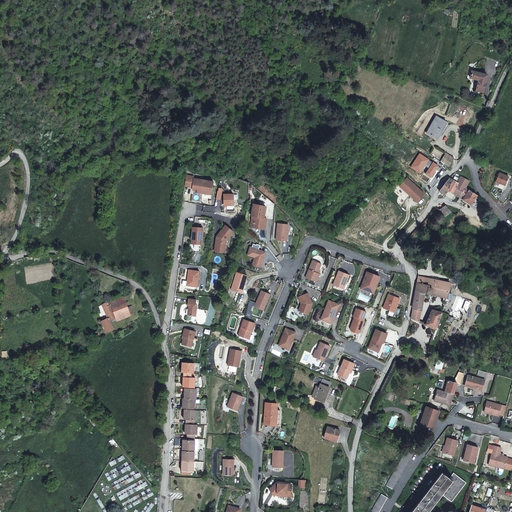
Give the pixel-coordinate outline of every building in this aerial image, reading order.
[(295,77),(287,71),(284,76),(291,82),(295,77)] [(487,76),(475,73),(473,80),(478,81),(475,90),(483,92),(487,76)] [(436,117),(427,133),(438,139),(447,123),(436,117)] [(445,152),(439,160),(447,166),(452,158),(445,152)] [(405,167),(409,170),(413,164),(408,161),(405,167)] [(499,172),(495,181),(505,185),(508,176),(499,172)] [(213,181),(193,178),(193,176),(185,175),(184,183),(192,184),(191,187),(191,188),(192,190),(207,193),(208,190),(212,191),(213,181)] [(459,179),(455,176),(452,180),(447,190),(448,191),(456,195),(454,197),(456,198),(457,196),(460,197),(465,187),(469,181),(461,176),(459,179)] [(425,193),(405,177),(399,185),(418,201),(425,193)] [(452,180),(449,178),(439,191),(441,192),(440,195),(443,197),(445,195),(448,191),(447,190),(452,180)] [(474,192),(465,187),(460,197),(468,201),(474,192)] [(233,195),(224,195),(224,199),(223,199),(223,206),(233,206),(233,195)] [(263,206),(251,204),(249,216),(250,216),(252,216),(250,226),(261,228),(263,218),(261,218),(263,206)] [(445,206),(440,210),(446,216),(451,212),(445,206)] [(287,229),(287,224),(276,223),(275,240),(286,241),(286,236),(286,231),(285,231),(286,229),(287,229)] [(233,232),(224,226),(217,235),(217,238),(215,240),(214,248),(224,250),(225,241),(233,232)] [(202,228),(191,227),(191,237),(192,237),(191,239),(191,240),(190,244),(201,245),(202,228)] [(260,267),(264,252),(249,247),(247,255),(255,258),(253,265),(260,267)] [(320,264),(312,260),(305,278),(315,282),(319,274),(317,273),(320,264)] [(188,269),(186,285),(197,287),(199,271),(188,269)] [(348,275),(338,271),(332,285),(341,289),(343,283),(345,283),(348,275)] [(379,276),(366,271),(362,284),(365,290),(368,291),(374,289),(373,286),(374,283),(376,284),(379,276)] [(246,276),(236,272),(230,290),(239,293),(242,284),(243,285),(246,276)] [(450,283),(418,276),(414,299),(412,309),(421,311),(425,291),(443,297),(442,301),(446,302),(447,298),(450,283)] [(269,294),(260,291),(253,307),(262,311),(269,294)] [(307,293),(297,297),(300,303),(298,311),(307,314),(311,303),(307,293)] [(387,293),(382,308),(393,312),(398,297),(387,293)] [(130,315),(123,296),(110,301),(111,304),(105,306),(109,318),(102,321),(107,331),(114,328),(110,319),(116,317),(117,320),(130,315)] [(468,311),(472,302),(460,297),(458,301),(465,304),(462,309),(468,311)] [(196,299),(187,298),(187,303),(188,303),(188,305),(187,314),(195,315),(196,304),(195,304),(196,299)] [(338,305),(328,301),(320,320),(331,324),(338,305)] [(365,311),(356,308),(352,317),(354,317),(350,329),(351,331),(357,333),(360,332),(361,328),(360,327),(361,326),(362,326),(364,320),(362,320),(365,311)] [(412,309),(411,319),(418,322),(421,311),(412,309)] [(426,325),(436,329),(439,321),(442,312),(432,309),(426,325)] [(460,319),(462,314),(453,311),(451,316),(460,319)] [(243,320),(238,336),(247,339),(250,331),(252,332),(255,323),(243,320)] [(451,334),(458,336),(460,331),(456,330),(457,328),(450,325),(445,339),(449,340),(451,334)] [(183,336),(180,344),(190,347),(194,331),(183,328),(181,336),(183,336)] [(295,333),(285,329),(281,338),(282,338),(282,340),(280,341),(278,346),(288,350),(295,333)] [(98,330),(84,336),(86,341),(92,339),(92,337),(99,334),(98,330)] [(375,330),(369,349),(377,352),(379,351),(382,342),(384,343),(387,334),(375,330)] [(330,346),(320,342),(314,357),(324,361),(330,346)] [(421,349),(406,345),(405,351),(419,355),(421,349)] [(231,349),(228,365),(239,367),(242,351),(231,349)] [(343,359),(337,375),(346,378),(348,372),(349,370),(351,371),(354,363),(343,359)] [(193,374),(193,368),(192,368),(192,364),(182,363),(181,373),(183,373),(183,378),(191,378),(191,374),(193,374)] [(449,381),(446,392),(453,395),(457,384),(460,385),(464,374),(458,372),(454,383),(449,381)] [(482,390),(486,374),(478,372),(476,378),(467,376),(465,386),(482,390)] [(184,388),(194,388),(195,379),(191,378),(183,378),(182,388),(184,388)] [(307,407),(312,409),(316,399),(324,402),(330,388),(328,387),(330,383),(319,378),(315,388),(309,402),(307,407)] [(196,390),(194,390),(184,389),(184,399),(194,400),(196,400),(196,390)] [(435,402),(440,403),(440,402),(443,392),(439,390),(435,402)] [(243,394),(232,391),(227,406),(238,410),(243,394)] [(443,392),(440,402),(450,405),(453,395),(446,392),(443,392)] [(410,400),(402,397),(400,402),(408,406),(410,400)] [(194,409),(194,400),(184,399),(183,399),(182,408),(184,408),(194,409)] [(313,409),(320,412),(324,404),(316,401),(313,409)] [(487,401),(485,412),(490,414),(490,413),(492,413),(491,414),(499,416),(499,415),(504,416),(506,406),(502,405),(487,401)] [(273,403),(262,402),(261,421),(272,421),(271,425),(275,425),(276,410),(273,410),(273,403)] [(419,426),(433,431),(440,411),(426,406),(419,426)] [(185,420),(185,424),(193,424),(193,420),(195,420),(195,415),(193,414),(194,410),(184,410),(183,419),(185,420)] [(193,424),(185,424),(185,434),(187,434),(187,439),(195,439),(195,435),(196,435),(197,429),(195,429),(195,425),(193,424)] [(335,428),(322,424),(319,436),(332,439),(335,428)] [(115,449),(119,445),(113,438),(109,442),(115,449)] [(458,441),(448,438),(444,453),(454,455),(458,441)] [(195,441),(195,440),(186,440),(183,440),(183,450),(195,450),(198,450),(198,441),(195,441)] [(479,447),(468,444),(464,461),(473,463),(475,456),(476,456),(479,447)] [(489,465),(505,469),(508,457),(499,455),(499,453),(500,453),(502,448),(494,446),(489,465)] [(194,462),(194,452),(183,451),(182,461),(194,462)] [(406,451),(386,486),(393,489),(413,454),(406,451)] [(280,452),(269,452),(269,461),(270,461),(270,468),(280,468),(280,452)] [(194,462),(182,461),(182,471),(193,472),(194,462)] [(224,476),(235,477),(235,461),(224,461),(224,476)] [(467,483),(466,482),(454,473),(450,478),(443,472),(411,511),(428,511),(442,494),(452,502),(467,483)] [(289,495),(289,486),(276,485),(268,491),(273,498),(273,497),(275,494),(289,495)] [(372,511),(374,511),(379,511),(388,497),(382,493),(372,511)]
